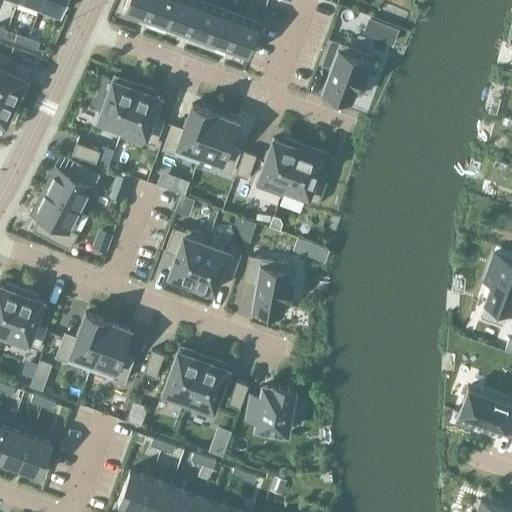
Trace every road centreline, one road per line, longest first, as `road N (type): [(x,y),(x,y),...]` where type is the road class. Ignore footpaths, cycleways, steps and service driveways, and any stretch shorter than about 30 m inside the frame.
road 1 (residential): [(292,353),(0,242)]
road 2 (residential): [(346,123),(83,27)]
road 3 (residential): [(15,168),(83,27)]
